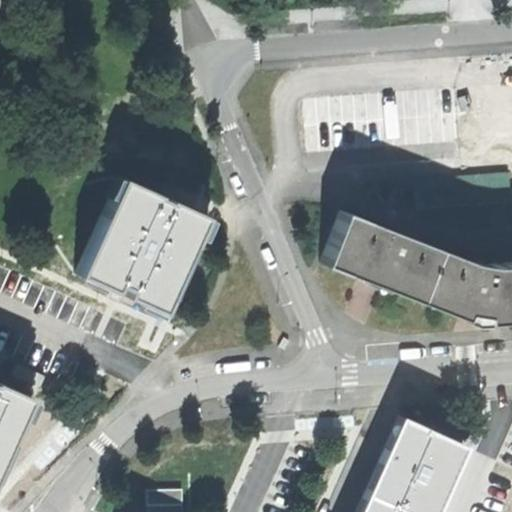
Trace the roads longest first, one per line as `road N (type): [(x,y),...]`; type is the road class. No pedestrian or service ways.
road 1 (residential): [(511,27),(230,44),(204,62),(331,377)]
road 2 (residential): [(331,377),(228,386),(168,401),(106,446),(57,511)]
road 3 (residential): [(331,377),(511,364)]
